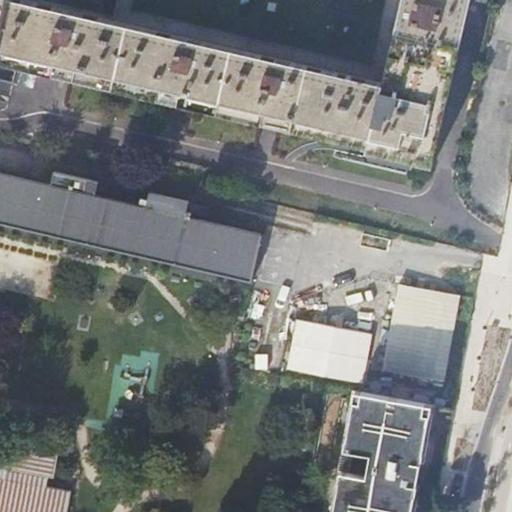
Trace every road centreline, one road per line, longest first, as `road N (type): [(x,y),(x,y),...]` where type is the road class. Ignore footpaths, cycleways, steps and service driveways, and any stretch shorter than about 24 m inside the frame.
road 1 (track): [(0,149),(315,223)]
road 2 (unknown): [(438,209),(483,32)]
road 3 (residential): [(511,355),(483,511)]
